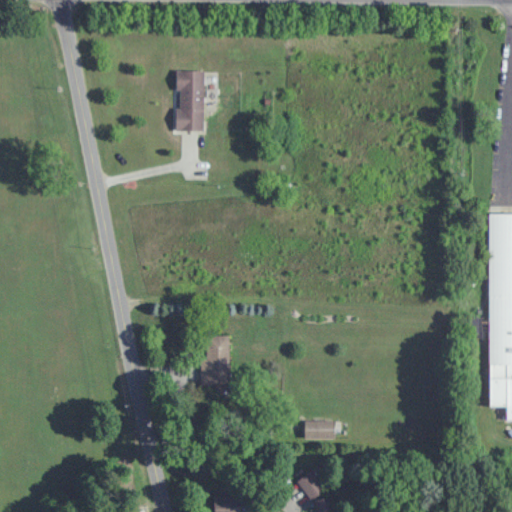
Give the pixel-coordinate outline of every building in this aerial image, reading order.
[(203,69),(176,69),(175,130),(203,130),(203,69)] [(511,212),(489,212),(489,404),(507,404),(507,420),(511,419),(511,212)] [(229,335),(206,335),(206,360),(200,360),(200,384),(229,384),(229,335)] [(304,437),(333,437),(333,420),(304,420),(304,437)] [(316,497),(325,480),(307,470),(298,487),(316,497)] [(251,511),(249,492),(213,495),(214,511),(251,511)]
